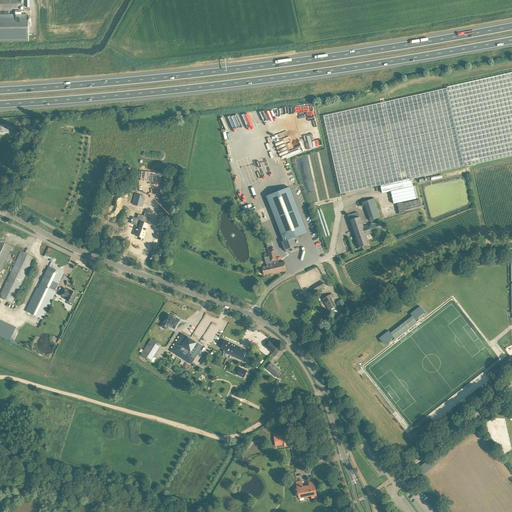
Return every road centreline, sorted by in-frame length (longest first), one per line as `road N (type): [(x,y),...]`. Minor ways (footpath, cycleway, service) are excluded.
road 1 (motorway): [(511,26),(270,65),(0,90)]
road 2 (motorway): [(0,103),(249,80),(511,39)]
road 3 (tertiary): [(251,314),(111,264),(0,211)]
road 4 (track): [(247,430),(221,439),(0,379)]
road 5 (track): [(511,241),(459,247),(356,302),(328,256)]
road 6 (tertiary): [(354,479),(318,380),(286,336),(251,314)]
